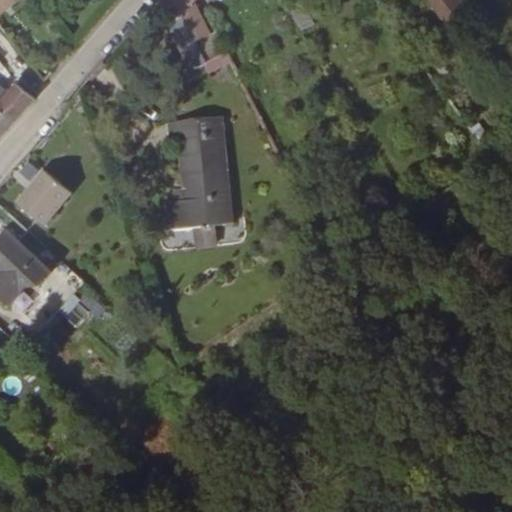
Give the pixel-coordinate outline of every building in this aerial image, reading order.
[(0,0),(0,15),(19,0),(0,0)] [(180,23),(201,0),(163,0),(157,7),(169,35),(180,23)] [(416,0),(429,20),(452,7),(448,0),(416,0)] [(194,55),(180,23),(169,35),(183,67),(194,55)] [(0,140),(35,101),(30,97),(16,86),(6,96),(0,101),(0,140)] [(164,234),(225,225),(212,122),(156,129),(158,148),(169,147),(174,195),(165,196),(167,206),(161,207),(164,234)] [(18,206),(44,229),(72,197),(46,174),(18,206)] [(3,236),(0,239),(0,306),(10,316),(47,277),(3,236)] [(83,292),(75,303),(96,317),(104,306),(83,292)]
